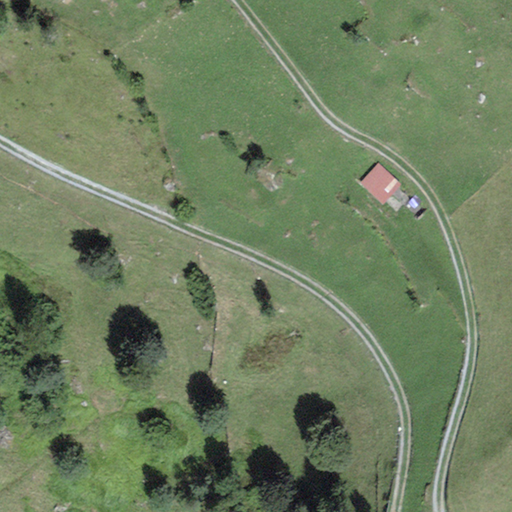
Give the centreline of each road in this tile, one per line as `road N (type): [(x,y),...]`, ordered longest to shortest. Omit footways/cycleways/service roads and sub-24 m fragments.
road 1 (track): [(235,0),(331,118),(405,166),(447,227),(471,325),(470,360),(445,447),(438,511)]
road 2 (track): [(395,511),(405,455),(400,399),(365,334),(334,303),(261,257),(0,142)]
